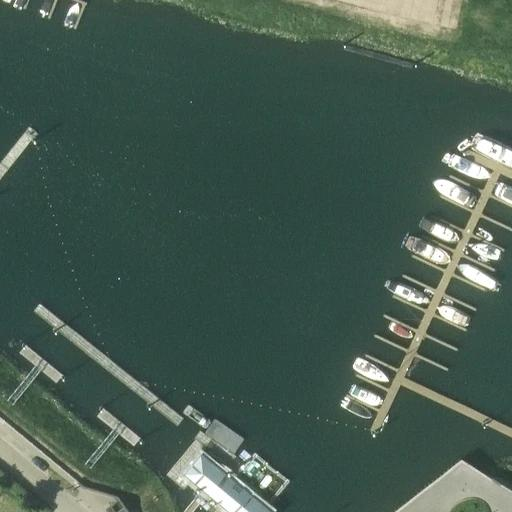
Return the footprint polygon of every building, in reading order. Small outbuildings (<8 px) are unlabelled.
[(0,285),(0,346),(1,348),(31,311),(0,285)] [(57,386),(65,376),(27,345),(19,355),(57,386)] [(143,441),(105,411),(98,420),(136,450),(143,441)] [(273,511),(201,450),(177,477),(217,511),(273,511)] [(344,511),(328,493),(304,511),(344,511)]
